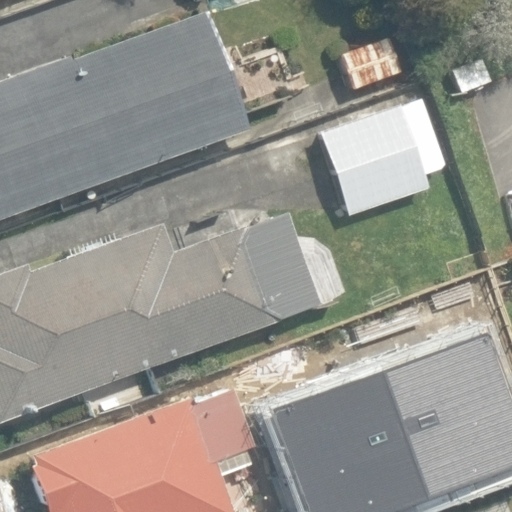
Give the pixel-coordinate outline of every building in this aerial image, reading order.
[(0,79),(0,215),(237,128),(194,12),(63,61),(62,57),(0,79)] [(332,54),(346,92),(393,74),(379,36),(332,54)] [(437,166),(415,100),(390,108),(389,105),(310,131),(339,216),(419,189),(414,174),(437,166)] [(0,416),(308,304),(276,216),(163,257),(150,223),(22,270),(19,260),(0,267),(0,416)] [(238,414),(262,407),(251,373),(227,381),(238,414)] [(226,511),(207,459),(244,446),(223,389),(185,403),(182,395),(21,454),(24,461),(19,463),(36,511),(226,511)]
